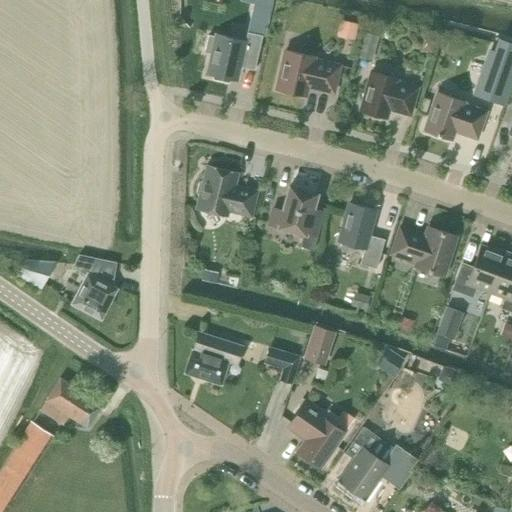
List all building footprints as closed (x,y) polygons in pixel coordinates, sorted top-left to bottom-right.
[(270,0),(254,0),(252,13),(267,17),(270,0)] [(357,22),(339,18),(335,35),(353,39),(357,22)] [(214,36),(208,35),(204,53),(210,54),(206,73),(214,75),(213,79),(228,82),(229,79),(237,81),(240,68),(254,71),(262,36),(247,33),(245,41),(215,34),(214,36)] [(358,59),(371,62),(378,37),(365,33),(358,59)] [(439,34),(437,47),(444,48),(446,35),(439,34)] [(511,44),(500,40),(481,97),(503,105),(511,79),(511,44)] [(276,90),(305,96),(307,87),(334,93),(340,66),(313,60),(314,57),(285,51),(276,90)] [(360,111),(386,118),(389,109),(410,115),(417,88),(396,82),(397,80),(371,72),(360,111)] [(425,130),(451,140),(454,131),(477,139),(486,112),(463,104),(464,102),(438,93),(425,130)] [(417,114),(426,116),(430,100),(421,98),(417,114)] [(205,165),(206,165),(203,179),(198,182),(196,192),(198,196),(196,206),(195,206),(195,207),(227,215),(228,210),(251,216),(257,189),(234,184),(237,173),(238,172),(205,164),(205,165)] [(316,194),(289,187),(283,211),(273,208),(269,225),(304,234),(301,247),(314,250),(324,211),(312,208),(316,194)] [(375,210),(349,203),(339,242),(341,242),(340,247),(342,252),(351,255),(355,252),(356,247),(364,249),(360,264),(376,269),(384,240),(368,235),(375,210)] [(456,236),(428,227),(425,236),(399,227),(391,254),(417,263),(415,267),(443,276),(456,236)] [(476,288),(490,293),(505,252),(494,247),(493,250),(481,246),(472,271),(461,267),(452,289),(472,297),(476,288)] [(511,254),(505,252),(490,293),(505,299),(501,308),(511,311),(511,254)] [(86,276),(71,304),(101,320),(117,289),(112,287),(116,263),(79,255),(72,268),(86,276)] [(202,268),(199,278),(214,281),(217,271),(202,268)] [(63,286),(48,278),(46,284),(60,292),(63,286)] [(365,310),(370,297),(354,292),(350,306),(365,310)] [(446,306),(436,333),(454,339),(464,313),(446,306)] [(409,331),(413,320),(398,315),(394,326),(409,331)] [(511,339),(511,325),(504,322),(499,335),(511,339)] [(313,325),(302,359),(325,366),(336,332),(313,325)] [(184,373),(221,385),(228,363),(237,365),(243,347),(198,333),(193,350),(192,350),(184,373)] [(291,384),(300,356),(268,347),(263,363),(283,370),(280,381),(291,384)] [(456,372),(442,366),(437,380),(451,385),(456,372)] [(324,381),(327,372),(318,368),(314,378),(324,381)] [(87,428),(101,405),(60,379),(40,408),(63,424),(68,416),(87,428)] [(327,410),(324,414),(305,401),(286,428),(304,441),(296,452),(319,469),(354,418),(343,410),(338,417),(327,410)] [(0,511),(2,511),(52,436),(31,422),(0,470),(0,511)] [(395,444),(393,448),(361,426),(343,452),(352,458),(337,481),(364,500),(380,477),(397,488),(417,459),(395,444)]
